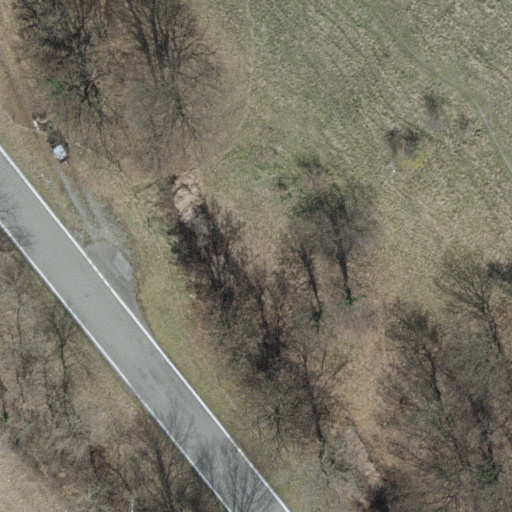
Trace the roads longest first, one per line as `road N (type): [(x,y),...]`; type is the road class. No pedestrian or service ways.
road 1 (track): [(166,401),(24,106),(0,30)]
road 2 (unclassified): [(254,511),(0,195)]
